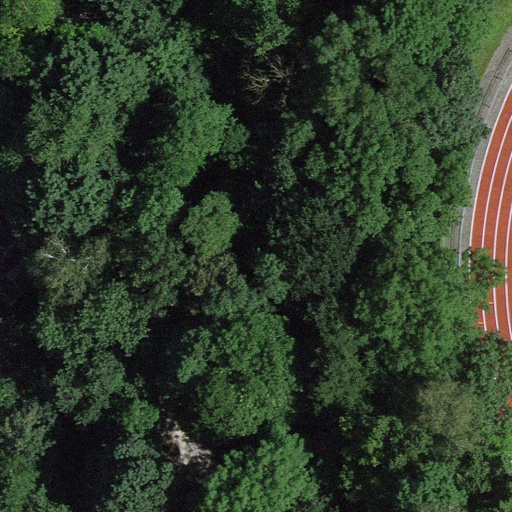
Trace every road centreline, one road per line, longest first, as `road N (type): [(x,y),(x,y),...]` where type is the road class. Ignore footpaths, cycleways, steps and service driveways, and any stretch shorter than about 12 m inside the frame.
road 1 (track): [(311,0),(328,123),(424,418),(469,511)]
road 2 (track): [(136,511),(97,353),(19,105),(6,0)]
road 3 (track): [(214,511),(87,0)]
road 4 (track): [(424,418),(206,493)]
